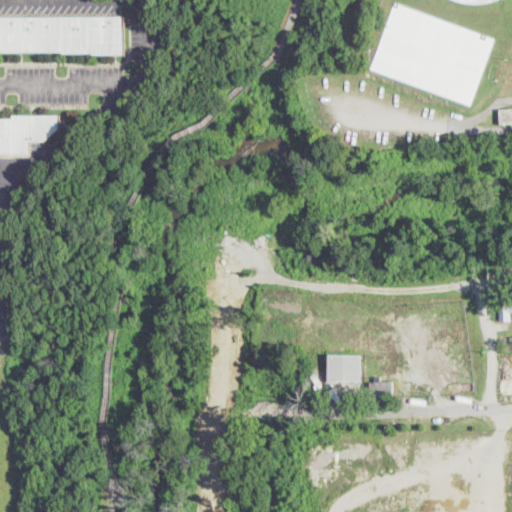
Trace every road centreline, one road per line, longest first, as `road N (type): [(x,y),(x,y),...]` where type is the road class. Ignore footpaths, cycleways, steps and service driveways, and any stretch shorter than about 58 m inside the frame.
road 1 (residential): [(269,269),(313,285),(413,288),(511,278)]
road 2 (residential): [(511,406),(326,409)]
road 3 (residential): [(480,281),(495,406)]
